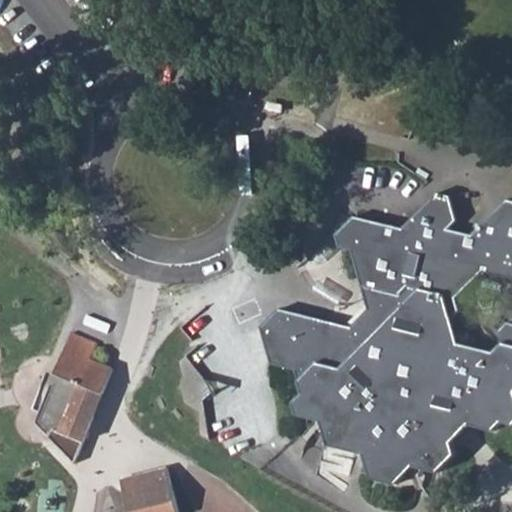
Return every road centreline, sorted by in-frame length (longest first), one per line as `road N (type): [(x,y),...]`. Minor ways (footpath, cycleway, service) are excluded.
road 1 (unclassified): [(137,109),(101,157),(102,198),(141,244),(201,248),(245,208),(247,148),(208,106),(151,103)]
road 2 (residential): [(137,109),(49,0)]
road 3 (unknown): [(219,239),(273,291),(301,307),(328,307)]
